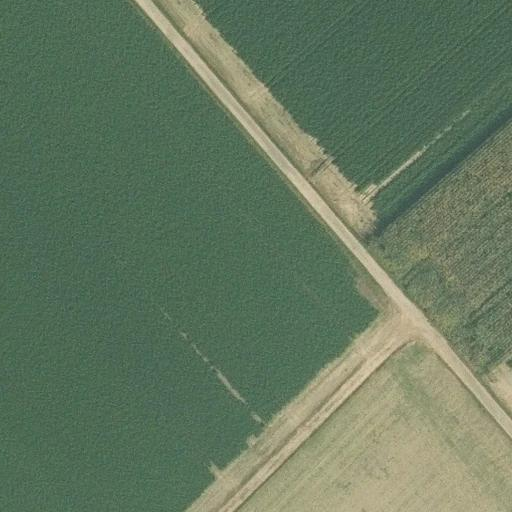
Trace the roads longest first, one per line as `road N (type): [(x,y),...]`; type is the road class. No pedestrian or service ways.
road 1 (track): [(511,431),(140,0)]
road 2 (track): [(219,511),(414,318)]
